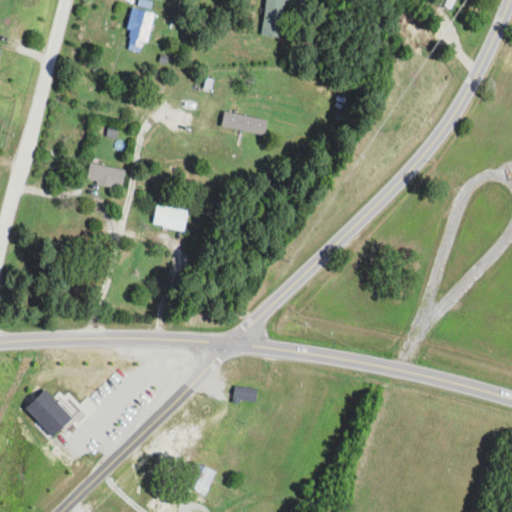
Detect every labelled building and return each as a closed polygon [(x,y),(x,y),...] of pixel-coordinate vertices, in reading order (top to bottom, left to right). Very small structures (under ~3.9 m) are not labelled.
[(279,37),(283,0),(264,0),(261,35),(279,37)] [(144,52),(150,11),(131,9),(125,49),(144,52)] [(264,134),(267,119),(223,111),(221,127),(264,134)] [(87,183),(122,186),(123,167),(88,164),(87,183)] [(183,231),(188,211),(157,204),(152,224),(183,231)] [(255,387),(232,387),(232,402),(255,402),(255,387)] [(215,472),(193,461),(182,485),(203,495),(215,472)]
